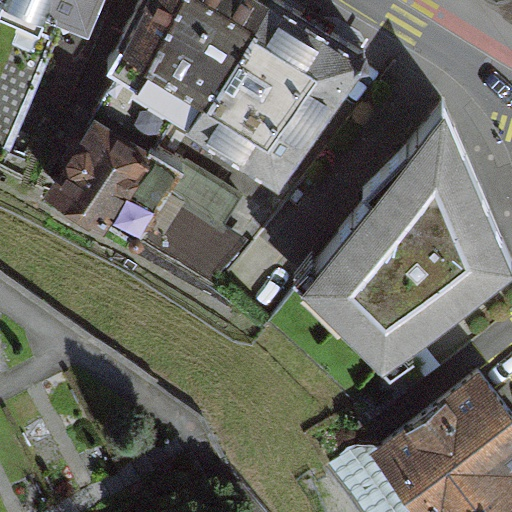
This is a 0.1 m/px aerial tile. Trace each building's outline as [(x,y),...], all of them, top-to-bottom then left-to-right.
[(46,0),(103,22),(111,0),(46,0)] [(154,0),(116,63),(203,116),(273,0),(154,0)] [(300,0),(273,0),(203,116),(288,166),(365,38),(300,0)] [(511,236),(452,93),(304,265),(397,355),(511,254),(511,236)] [(178,145),(101,102),(57,180),(133,223),(178,145)] [(511,511),(511,392),(479,351),(370,438),(429,511),(511,511)]
